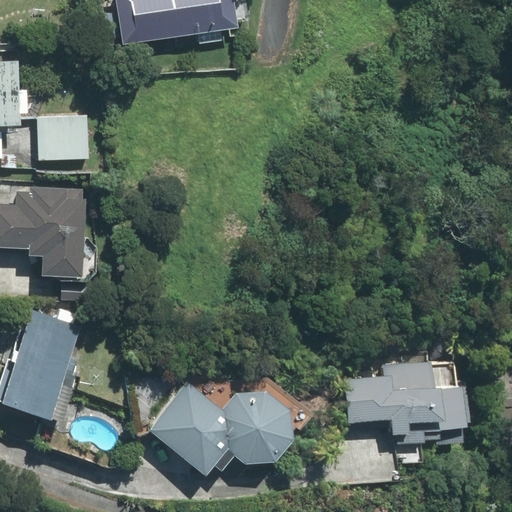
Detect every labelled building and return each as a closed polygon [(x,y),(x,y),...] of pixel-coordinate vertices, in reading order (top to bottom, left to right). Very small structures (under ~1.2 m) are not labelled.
[(231,25),(227,0),(110,0),(116,41),(231,25)] [(0,122),(11,123),(11,58),(0,58),(0,122)] [(35,159),(86,158),(85,115),(34,116),(35,159)] [(0,165),(13,166),(13,154),(0,153),(0,165)] [(75,275),(79,188),(61,187),(25,185),(25,189),(8,188),(8,202),(0,201),(0,251),(35,253),(34,273),(75,275)] [(69,322),(73,312),(57,307),(54,317),(28,307),(0,385),(0,402),(44,418),(46,415),(55,418),(71,372),(62,368),(78,325),(69,322)] [(337,376),(342,420),(383,416),(385,431),(390,431),(393,462),(417,459),(415,438),(429,436),(429,442),(455,440),(453,421),(464,419),(460,379),(450,380),(448,359),(424,362),(424,359),(378,363),(379,372),(337,376)] [(215,407),(183,380),(143,428),(197,473),(206,461),(214,467),(227,453),(237,461),(265,458),(282,435),(279,406),(258,388),(229,391),(215,407)]
